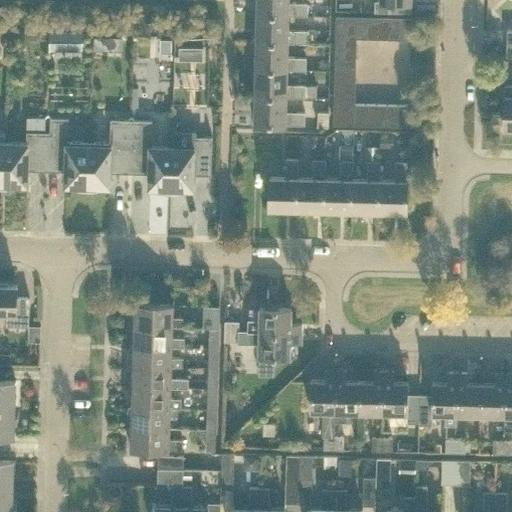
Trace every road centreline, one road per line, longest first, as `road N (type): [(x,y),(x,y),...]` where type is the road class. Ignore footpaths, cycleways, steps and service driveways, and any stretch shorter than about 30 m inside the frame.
road 1 (residential): [(335,257),(59,250)]
road 2 (residential): [(55,511),(59,250)]
road 3 (residential): [(335,257),(333,337),(511,341)]
road 4 (residential): [(452,164),(450,259),(335,257)]
road 5 (residential): [(455,0),(452,164)]
